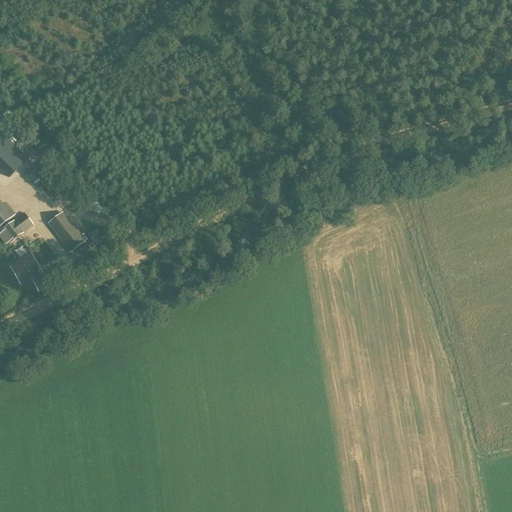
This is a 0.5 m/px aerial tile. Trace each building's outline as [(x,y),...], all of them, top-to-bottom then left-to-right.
[(19,153),(1,171),(14,184),(32,166),(19,153)] [(37,176),(45,184),(50,178),(43,171),(37,176)] [(0,226),(12,217),(0,200),(0,226)] [(63,212),(47,224),(70,254),(85,242),(63,212)] [(1,231),(11,243),(32,227),(22,215),(1,231)] [(30,279),(31,280),(38,293),(50,286),(31,254),(17,261),(20,266),(22,265),(27,274),(30,272),(33,278),(30,279)] [(21,286),(31,280),(30,279),(33,278),(30,272),(27,274),(22,265),(20,266),(17,261),(9,266),(21,286)]
